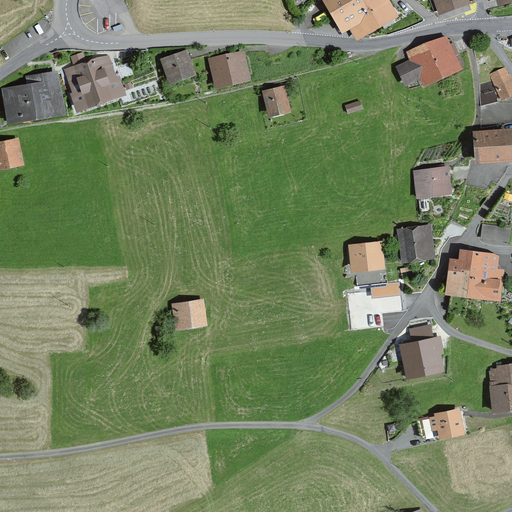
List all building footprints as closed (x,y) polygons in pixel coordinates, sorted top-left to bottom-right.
[(368,14),(359,0),(323,0),(343,31),(350,27),(356,38),(382,23),(374,11),(368,14)] [(374,11),(382,23),(394,16),(384,0),(359,0),(368,14),(374,11)] [(465,0),(435,0),(441,15),(468,4),(465,0)] [(0,24),(0,42),(42,17),(34,4),(0,24)] [(412,64),(398,70),(405,84),(419,78),(423,86),(458,70),(444,39),(408,55),(412,64)] [(185,51),(161,59),(170,84),(193,76),(185,51)] [(243,51),(209,59),(216,88),(250,80),(243,51)] [(103,60),(70,71),(82,108),(115,97),(103,60)] [(511,83),(505,68),(491,74),(502,98),(511,93),(511,83)] [(29,88),(3,92),(8,124),(62,116),(56,74),(27,78),(29,88)] [(283,89),(266,93),(270,113),(287,109),(283,89)] [(362,100),(347,104),(349,111),(364,108),(362,100)] [(511,131),(480,134),(482,159),(511,156),(511,131)] [(14,141),(0,144),(0,167),(19,163),(14,141)] [(444,169),(417,173),(421,194),(447,190),(444,169)] [(497,226),(482,224),(481,236),(495,238),(497,226)] [(425,225),(397,229),(402,258),(429,254),(425,225)] [(511,227),(497,226),(495,238),(509,240),(511,227)] [(379,244),(352,247),(357,287),(388,283),(385,264),(381,264),(379,244)] [(470,296),(477,255),(461,253),(460,263),(452,262),(447,292),(470,296)] [(477,255),(470,296),(498,300),(502,271),(494,270),(496,258),(477,255)] [(452,296),(450,312),(465,314),(467,299),(452,296)] [(202,302),(173,306),(176,330),(205,326),(202,302)] [(433,342),(405,348),(411,373),(438,367),(433,342)] [(511,367),(494,369),(498,408),(511,406),(511,367)] [(456,412),(438,415),(439,417),(419,421),(422,437),(442,433),(442,434),(460,430),(456,412)]
